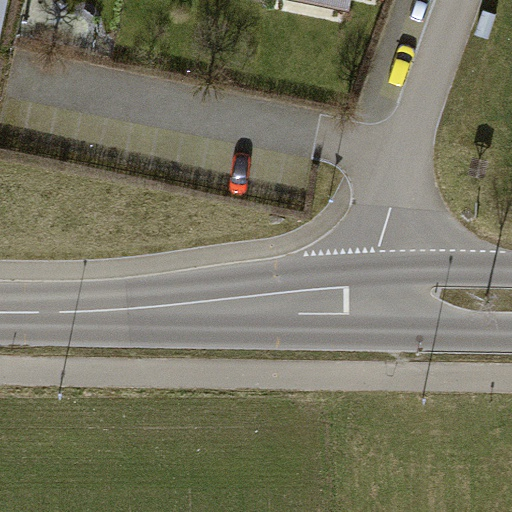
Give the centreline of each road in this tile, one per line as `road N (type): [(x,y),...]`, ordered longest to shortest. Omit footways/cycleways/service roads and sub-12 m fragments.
road 1 (tertiary): [(0,310),(379,307)]
road 2 (residential): [(379,307),(396,203),(461,0)]
road 3 (tertiary): [(379,307),(511,313)]
